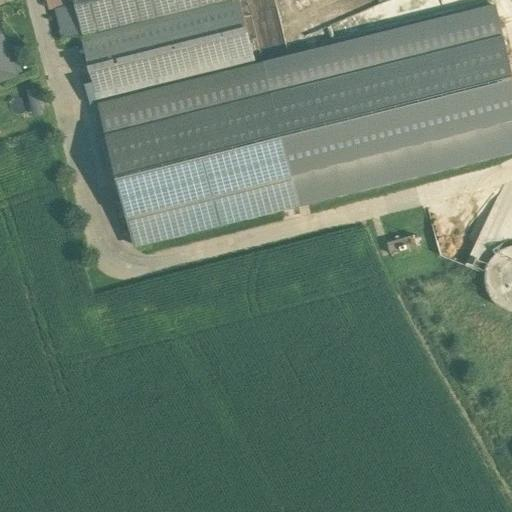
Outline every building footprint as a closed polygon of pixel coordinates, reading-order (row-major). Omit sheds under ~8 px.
[(83,34),(74,0),(47,0),(49,8),(56,7),(64,39),(83,34)] [(74,0),(83,34),(218,0),(74,0)] [(238,0),(218,0),(83,34),(100,102),(254,63),(238,0)] [(293,0),(302,24),(372,0),(293,0)] [(493,6),(101,105),(106,134),(497,32),(493,6)] [(0,82),(18,75),(0,26),(0,82)] [(511,90),(497,32),(106,134),(135,245),(511,146),(511,90)] [(495,293),(511,299),(511,248),(502,276),(495,293)]
